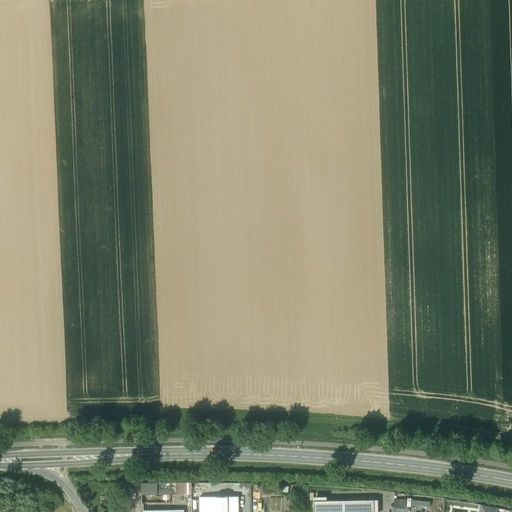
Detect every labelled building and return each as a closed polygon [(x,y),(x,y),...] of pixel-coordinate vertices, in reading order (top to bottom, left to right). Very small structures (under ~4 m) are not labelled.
[(191,483),(141,482),(142,494),(192,494),(191,483)] [(205,482),(192,482),(193,493),(205,493),(205,482)] [(238,511),(238,496),(199,497),(199,511),(238,511)] [(407,498),(394,498),(393,508),(406,508),(407,498)] [(374,511),(374,500),(314,501),(313,511),(374,511)]
